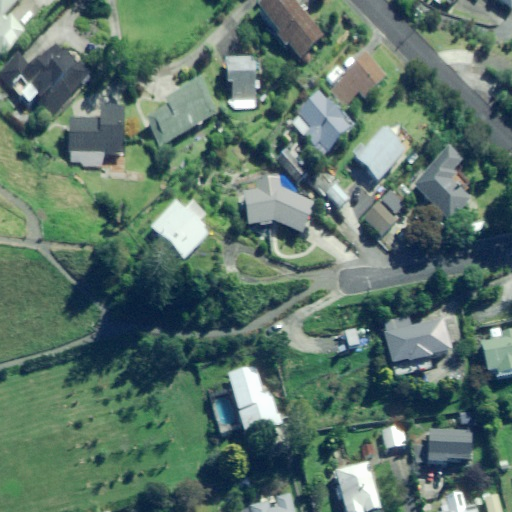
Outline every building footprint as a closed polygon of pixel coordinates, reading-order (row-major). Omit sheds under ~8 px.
[(18,0),(0,0),(0,51),(2,54),(26,31),(7,11),(18,0)] [(323,40),(286,0),(271,0),(257,13),(300,61),(323,40)] [(511,14),(511,0),(491,0),(511,14)] [(85,78),(57,50),(40,67),(36,63),(29,70),(16,57),(0,74),(0,78),(29,106),(34,101),(49,115),(85,78)] [(250,57),(225,58),(227,107),(256,106),(254,68),(251,68),(250,57)] [(384,85),(365,64),(331,96),(344,110),(357,98),(364,104),(384,85)] [(216,119),(200,88),(163,107),(165,111),(145,122),(159,149),(216,119)] [(352,130),(314,91),(296,110),(301,115),(292,124),(324,157),(329,154),(352,130)] [(123,118),(99,118),(98,129),(70,128),(68,168),(101,169),(102,157),(122,158),(123,118)] [(405,160),(384,139),(363,159),(359,155),(351,163),(377,188),(405,160)] [(304,172),(285,150),(275,159),(294,181),(304,172)] [(448,232),(470,210),(452,192),(459,186),(453,181),(461,174),(447,160),(411,194),(448,232)] [(245,186),(251,224),(262,222),(263,226),(281,222),(305,232),(316,204),(282,190),(281,182),(262,184),(245,186)] [(351,199),(336,183),(325,194),(340,209),(351,199)] [(204,209),(191,197),(180,207),(173,201),(149,226),(182,258),(206,233),(193,220),(204,209)] [(397,226),(379,208),(362,224),(380,243),(397,226)] [(383,335),(392,370),(394,381),(432,372),(430,361),(451,356),(443,321),(383,335)] [(511,330),(500,333),(501,340),(481,343),(487,375),(493,374),(495,384),(511,380),(511,330)] [(263,396),(256,367),(227,375),(244,440),(281,431),(271,394),(263,396)] [(480,410),(462,410),(462,423),(480,424),(480,410)] [(405,446),(402,426),(383,429),(386,449),(405,446)] [(427,464),(447,465),(447,461),(471,461),(472,437),(428,436),(428,446),(415,446),(414,464),(427,464)] [(379,511),(368,465),(332,473),(339,503),(342,503),(344,511),(379,511)] [(464,508),(461,493),(443,497),(446,511),(476,511),(475,506),(464,508)] [(501,511),(497,495),(485,498),(487,511),(501,511)] [(267,503),(249,507),(250,511),(294,511),(292,497),(267,503)]
